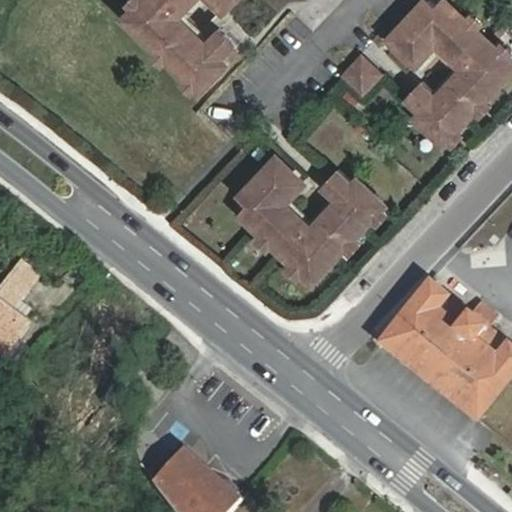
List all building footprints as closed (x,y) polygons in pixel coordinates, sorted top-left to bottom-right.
[(138,0),(133,5),(120,18),(133,30),(134,29),(158,51),(167,58),(188,78),(197,86),(202,90),(228,62),(224,59),(236,45),(220,29),(211,38),(220,46),(216,51),(185,23),(183,24),(167,10),(171,5),(181,14),(194,0),(214,0),(223,8),(230,0),(138,0)] [(485,100),(492,92),(507,76),(511,77),(511,75),(511,57),(508,54),(508,55),(499,47),(487,37),(475,26),(467,18),(459,11),(451,19),(437,7),(429,0),(392,39),(402,48),(416,61),(434,43),(459,65),(469,55),(474,60),(462,73),(459,71),(432,99),(428,95),(432,89),(423,80),(408,95),(406,99),(420,112),(416,116),(445,143),(448,140),(457,130),(465,121),(476,109),(485,100)] [(446,0),(443,0),(437,7),(451,19),(459,11),(446,0)] [(467,18),(475,26),(480,19),(472,12),(467,18)] [(511,48),(504,41),(499,47),(508,55),(508,54),(511,49),(511,48)] [(167,58),(158,51),(153,58),(160,64),(167,58)] [(377,72),(362,59),(348,74),(363,87),(377,72)] [(197,86),(188,78),(182,85),(191,92),(197,86)] [(485,100),(476,109),(482,115),(491,105),(485,100)] [(457,130),(448,140),(454,145),(464,135),(457,130)] [(342,194),(315,224),(318,226),(305,239),(300,234),(309,225),(285,202),(302,183),(278,159),(240,199),(249,208),(264,222),(257,230),(263,237),(271,244),(283,256),(292,265),(302,275),(301,276),(314,287),(326,274),(323,272),(324,270),(325,271),(339,256),(345,249),(354,239),(367,226),(374,219),(382,209),(386,205),(360,180),(356,184),(339,168),(332,176),(322,187),(332,197),(338,190),(342,194)] [(264,222),(249,208),(241,216),(257,230),(264,222)] [(382,209),(374,219),(380,224),(388,215),(382,209)] [(271,244),(263,237),(258,243),(266,250),(271,244)] [(354,239),(345,249),(352,255),(360,246),(354,239)] [(0,294),(0,359),(4,363),(19,341),(32,324),(16,311),(41,277),(23,264),(0,294)] [(302,275),(292,265),(288,271),(297,280),(301,276),(302,275)] [(451,297),(434,283),(386,345),(481,419),(511,380),(511,346),(511,345),(501,357),(479,340),(489,328),(475,316),(465,328),(441,309),(451,297)] [(19,341),(4,363),(12,369),(28,348),(19,341)] [(203,505),(211,511),(234,511),(243,502),(187,454),(166,480),(200,510),(203,505)] [(200,510),(166,480),(158,489),(175,511),(211,511),(203,505),(200,510)]
